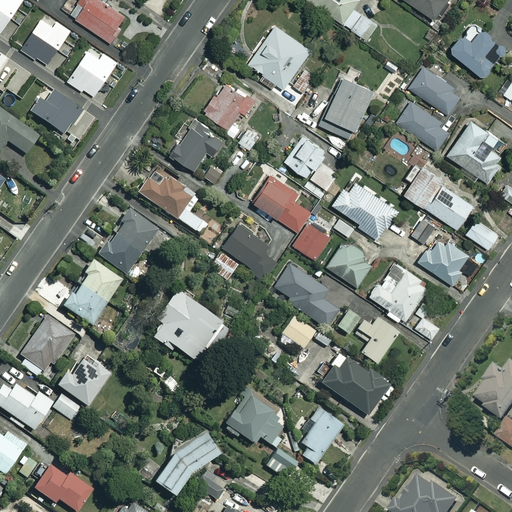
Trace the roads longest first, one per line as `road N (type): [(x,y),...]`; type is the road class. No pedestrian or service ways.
road 1 (residential): [(212,0),(0,306)]
road 2 (residential): [(409,414),(511,269)]
road 3 (residential): [(511,483),(409,414)]
